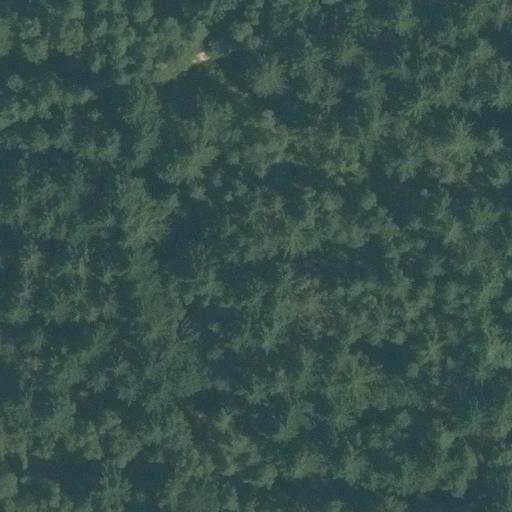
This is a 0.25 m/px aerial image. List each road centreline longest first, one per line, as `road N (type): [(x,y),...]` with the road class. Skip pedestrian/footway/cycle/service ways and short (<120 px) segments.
road 1 (track): [(141,80),(413,0)]
road 2 (track): [(141,80),(0,125)]
